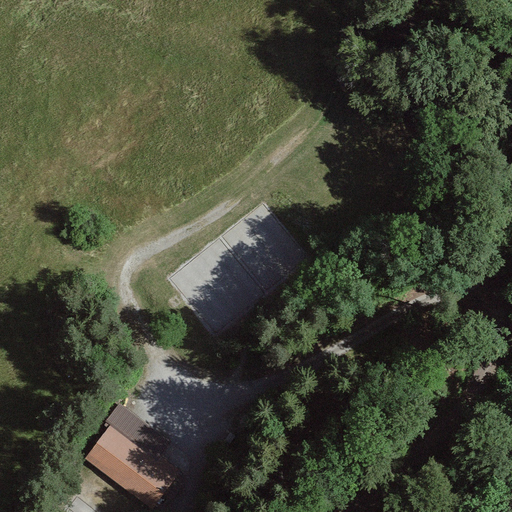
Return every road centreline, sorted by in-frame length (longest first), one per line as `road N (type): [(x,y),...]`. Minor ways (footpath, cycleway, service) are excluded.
road 1 (track): [(192,394),(153,357),(126,275),(141,254),(234,203),(318,129),(363,0)]
road 2 (track): [(497,262),(498,316),(486,371),(455,419),(351,511)]
